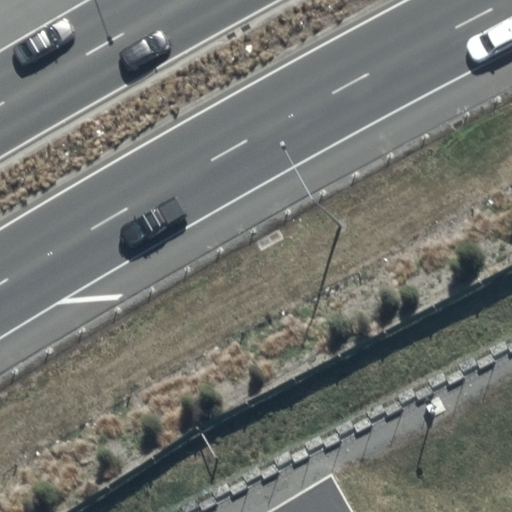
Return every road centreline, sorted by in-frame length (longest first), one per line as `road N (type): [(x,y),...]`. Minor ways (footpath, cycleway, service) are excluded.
road 1 (trunk): [(511,1),(282,120),(0,285)]
road 2 (trunk): [(0,102),(181,0)]
